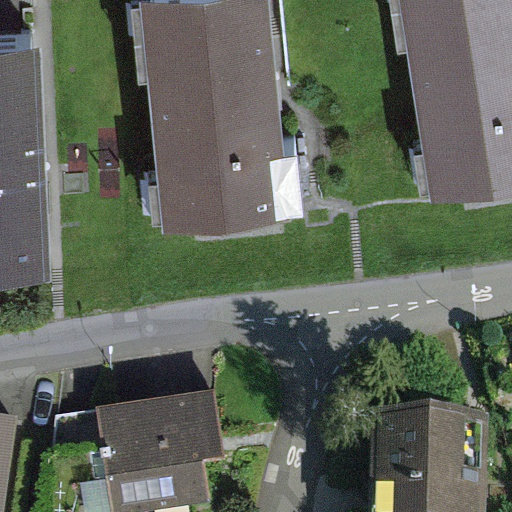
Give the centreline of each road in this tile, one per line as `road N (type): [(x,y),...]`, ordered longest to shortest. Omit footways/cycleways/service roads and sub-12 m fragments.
road 1 (residential): [(0,356),(319,317)]
road 2 (residential): [(319,317),(295,511)]
road 3 (residential): [(319,317),(511,287)]
